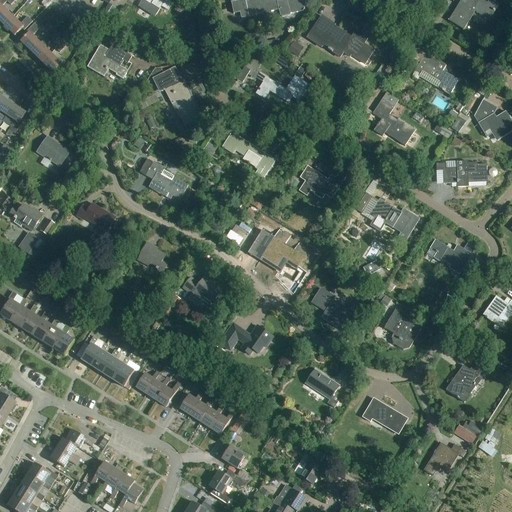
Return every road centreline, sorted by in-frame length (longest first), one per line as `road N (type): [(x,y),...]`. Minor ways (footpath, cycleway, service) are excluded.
road 1 (residential): [(474,229),(488,239),(491,257),(427,359),(406,376),(370,372),(330,350),(221,252),(124,198),(94,140),(0,75)]
road 2 (residential): [(195,0),(212,84),(224,102),(286,140),(340,145),(474,229)]
road 3 (residential): [(161,511),(175,464),(164,446),(42,398)]
road 4 (residential): [(511,84),(405,17),(363,15),(340,0)]
